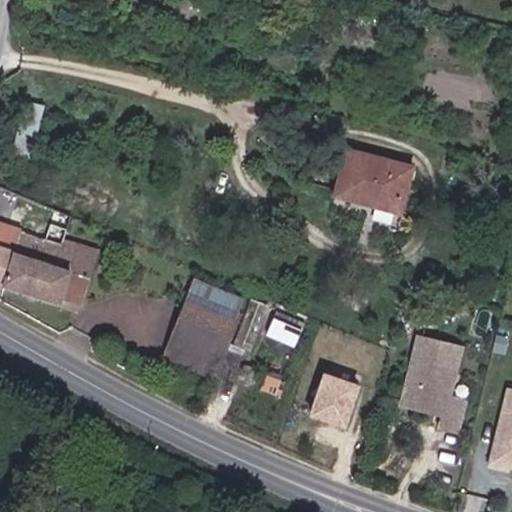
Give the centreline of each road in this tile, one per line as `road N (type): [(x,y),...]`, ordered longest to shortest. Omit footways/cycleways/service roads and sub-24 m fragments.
road 1 (secondary): [(0,326),(279,472)]
road 2 (secondary): [(397,511),(279,472)]
